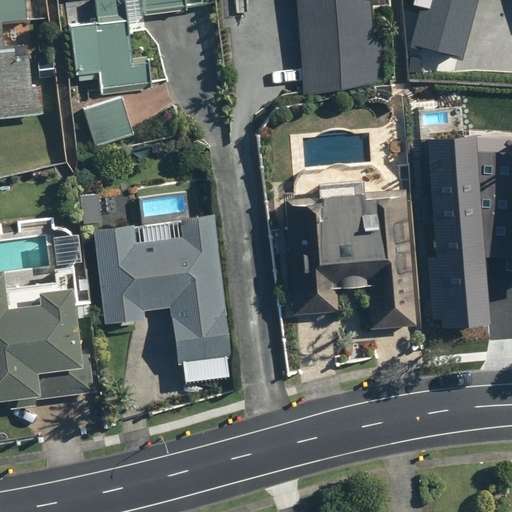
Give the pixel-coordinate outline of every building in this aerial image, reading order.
[(0,0),(0,113),(43,109),(40,83),(32,84),(29,50),(19,51),(15,18),(28,17),(25,0),(0,0)] [(129,13),(188,7),(187,0),(96,0),(98,18),(70,21),(75,70),(100,68),(102,92),(154,86),(151,58),(134,60),(129,13)] [(297,0),(303,93),(387,80),(384,34),(373,35),(370,0),(297,0)] [(511,0),(419,0),(410,37),(419,39),(410,73),(473,88),(490,10),(511,9),(511,0)] [(122,93),(84,107),(97,145),(135,131),(122,93)] [(485,253),(504,254),(502,275),(511,275),(511,139),(511,148),(475,146),(474,128),(422,133),(439,326),(491,322),(485,253)] [(372,325),(417,321),(407,185),(286,194),(295,311),(340,308),(338,284),(368,282),(372,325)] [(86,224),(103,222),(101,205),(115,204),(114,191),(82,195),(86,224)] [(133,219),(93,224),(105,319),(145,314),(144,308),(170,305),(177,362),(232,355),(214,210),(180,214),(183,232),(136,237),(133,219)] [(0,395),(36,391),(36,396),(95,389),(90,350),(82,351),(73,281),(38,285),(39,297),(9,301),(4,262),(0,262),(0,395)]
